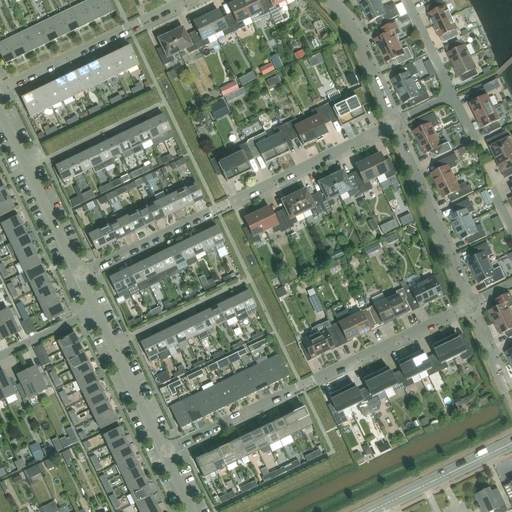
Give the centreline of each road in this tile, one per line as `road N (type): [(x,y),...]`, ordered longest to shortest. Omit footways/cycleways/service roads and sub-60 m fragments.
road 1 (residential): [(79,275),(396,123)]
road 2 (residential): [(164,453),(470,304)]
road 3 (residential): [(0,88),(191,0)]
road 4 (residential): [(470,304),(396,123)]
road 5 (residential): [(79,275),(0,112)]
road 6 (secondary): [(368,511),(511,442)]
road 7 (residential): [(164,453),(95,311)]
road 8 (residential): [(396,123),(333,0)]
